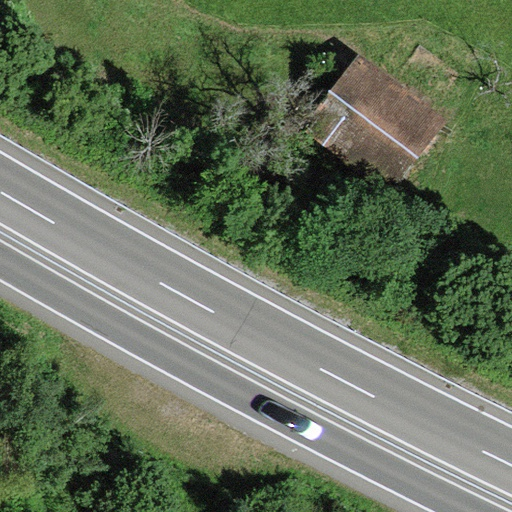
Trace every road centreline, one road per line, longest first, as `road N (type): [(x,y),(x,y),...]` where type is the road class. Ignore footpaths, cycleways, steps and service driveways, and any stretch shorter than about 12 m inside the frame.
road 1 (trunk): [(511,459),(331,374),(0,192)]
road 2 (trunk): [(0,264),(465,511)]
